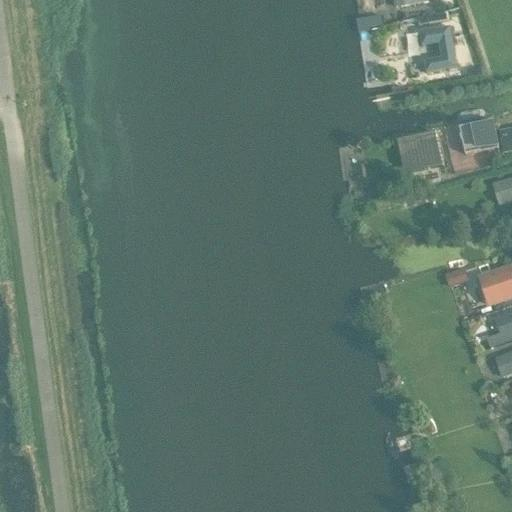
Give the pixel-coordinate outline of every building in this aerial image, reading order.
[(450,28),(420,34),(422,48),(439,45),(441,59),(424,62),(426,75),(457,69),(454,51),(450,28)] [(464,156),(492,150),(487,124),(459,130),(464,156)] [(446,164),(441,147),(437,128),(399,136),(406,172),(446,164)] [(511,129),(499,132),(503,155),(511,152),(511,129)] [(500,207),(511,203),(511,180),(494,186),(500,207)] [(396,198),(398,208),(399,208),(399,210),(428,203),(425,191),(396,198)] [(396,198),(375,203),(378,213),(398,208),(396,198)] [(453,288),(468,283),(464,271),(449,276),(453,288)] [(479,283),(478,286),(478,290),(479,292),(481,298),(483,303),(486,304),(489,304),(490,303),(493,312),(511,305),(511,271),(481,282),(479,283)] [(511,315),(496,321),(500,335),(487,340),(490,350),(511,341),(511,315)] [(511,353),(495,360),(501,376),(511,372),(511,353)]
